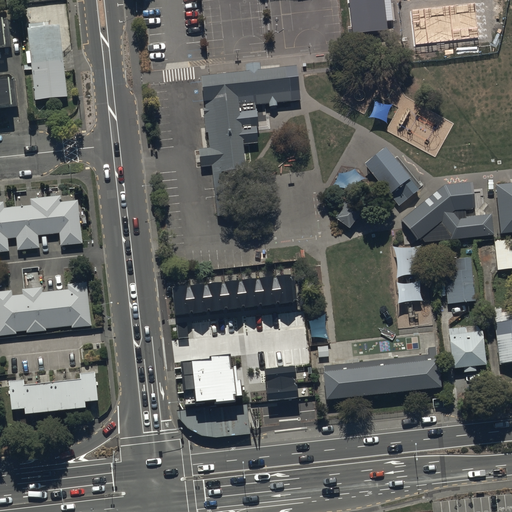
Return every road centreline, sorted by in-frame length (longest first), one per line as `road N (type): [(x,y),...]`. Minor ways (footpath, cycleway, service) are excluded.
road 1 (primary): [(155,469),(511,430)]
road 2 (secondary): [(143,373),(116,144)]
road 3 (primary): [(376,480),(158,504)]
road 4 (primary): [(16,485),(109,430),(143,373)]
road 5 (secondary): [(116,144),(100,0)]
road 6 (primary): [(16,485),(155,469)]
road 7 (primary): [(511,465),(376,480)]
